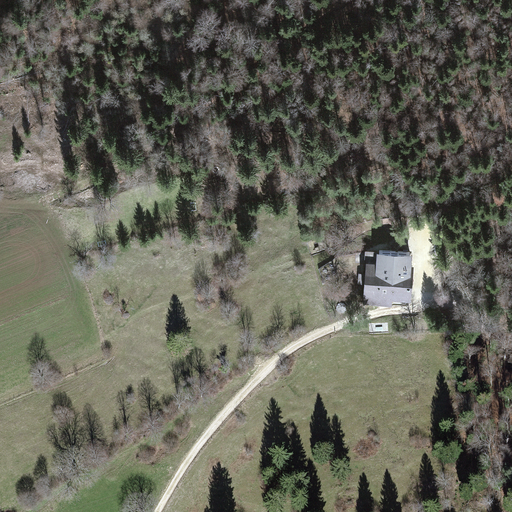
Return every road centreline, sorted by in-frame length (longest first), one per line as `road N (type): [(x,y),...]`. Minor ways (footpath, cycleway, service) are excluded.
road 1 (track): [(427,300),(443,211),(426,199),(298,189),(210,208),(120,214),(0,203)]
road 2 (track): [(156,511),(183,464),(251,381),(301,338),(377,307),(427,300)]
road 3 (track): [(239,396),(57,511)]
